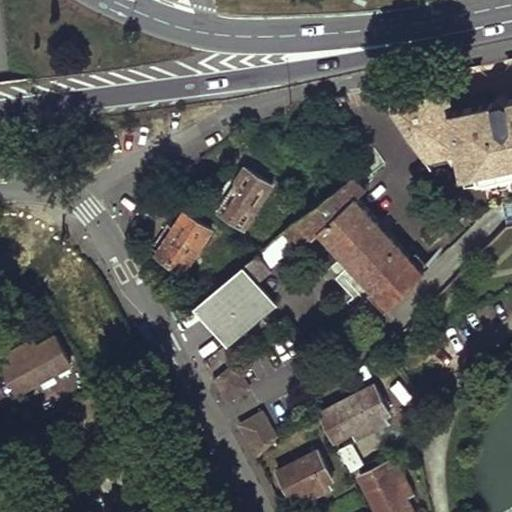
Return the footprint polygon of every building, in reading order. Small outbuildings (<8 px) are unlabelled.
[(453,108),(445,71),(440,73),(383,85),(426,148),(459,141),(463,162),(478,159),(479,168),(511,161),(511,96),(511,97),(510,94),(505,93),(497,94),(493,99),(494,100),(453,108)] [(293,145),(289,153),(318,171),(322,165),(338,174),(355,146),(305,114),(288,141),(293,145)] [(225,201),(221,209),(246,225),(273,182),(248,167),(240,181),(232,177),(218,197),(225,201)] [(301,220),(289,229),(303,246),(323,230),(375,290),(359,305),(374,323),(432,263),(418,249),(412,255),(359,195),(369,184),(359,171),(300,216),(301,220)] [(163,248),(159,254),(186,271),(213,229),(187,211),(177,226),(171,222),(156,243),(163,248)] [(0,271),(14,265),(13,258),(30,252),(16,216),(0,221),(0,271)] [(245,266),(197,305),(229,344),(276,305),(245,266)] [(66,307),(90,351),(118,337),(115,330),(122,326),(115,315),(108,305),(103,307),(95,293),(66,307)] [(3,364),(16,390),(71,362),(57,336),(38,344),(33,338),(18,346),(4,354),(7,362),(3,364)] [(438,340),(384,369),(398,395),(404,393),(408,398),(438,384),(436,379),(453,368),(438,340)] [(244,378),(235,362),(218,375),(225,388),(232,390),(243,384),(244,378)] [(323,409),(337,437),(355,428),(359,434),(387,420),(385,414),(389,410),(376,384),(323,409)] [(117,401),(114,404),(113,407),(113,412),(114,416),(118,420),(122,422),(125,423),(130,422),(134,420),(136,417),(138,413),(138,409),(136,403),(132,399),(126,397),(121,398),(117,401)] [(139,411),(138,413),(137,416),(138,419),(140,420),(142,421),(143,421),(146,420),(147,419),(148,417),(149,415),(148,414),(148,412),(146,410),(143,409),(141,410),(139,411)] [(250,424),(249,430),(261,453),(278,437),(268,419),(261,417),(250,424)] [(279,468),(292,497),(310,490),(313,496),(333,486),(330,478),(334,477),(318,448),(279,468)] [(343,456),(353,472),(366,465),(356,449),(343,456)] [(361,472),(381,511),(414,511),(417,511),(408,494),(415,490),(401,461),(394,464),(391,458),(361,472)] [(0,464),(0,511),(28,511),(2,463),(0,464)]
